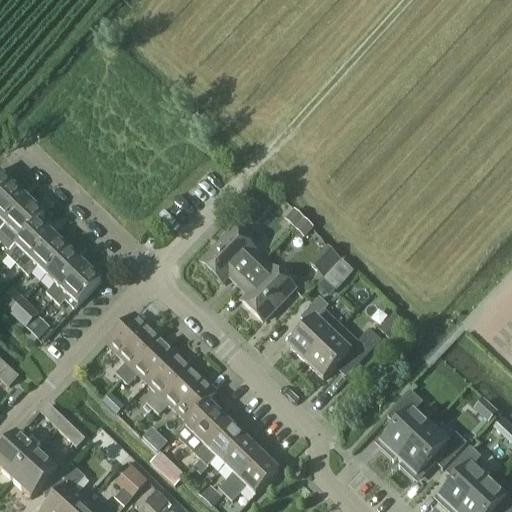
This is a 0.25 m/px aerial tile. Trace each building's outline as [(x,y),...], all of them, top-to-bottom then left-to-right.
[(0,201),(14,187),(0,173),(0,201)] [(0,232),(30,202),(14,187),(0,201),(0,232)] [(250,200),(240,210),(250,220),(260,210),(250,200)] [(30,202),(0,232),(0,246),(9,254),(16,247),(22,241),(21,241),(45,217),(30,202)] [(294,230),(303,221),(294,213),(286,222),(294,230)] [(46,218),(45,217),(21,241),(22,241),(5,258),(21,273),(55,238),(40,223),(46,218)] [(313,231),(304,223),(296,231),(304,240),(313,231)] [(241,288),(263,265),(253,255),(256,252),(236,233),(204,265),(224,285),(231,278),(241,288)] [(47,278),(71,253),(55,238),(21,273),(28,280),(39,269),(47,278)] [(87,268),(71,253),(47,278),(56,286),(46,297),(53,303),(87,268)] [(341,264),(323,282),(335,293),(336,294),(353,276),(341,264)] [(263,265),(241,288),(251,297),(244,304),(265,324),(296,291),(276,272),(273,274),(263,265)] [(103,284),(87,268),(53,303),(59,310),(66,303),(76,312),(103,284)] [(0,307),(10,317),(20,306),(9,297),(0,306),(0,307)] [(310,328),(290,349),(308,365),(334,338),(341,331),(324,314),(329,310),(319,301),(302,320),(310,328)] [(36,320),(20,306),(10,317),(9,317),(25,332),(26,331),(35,321),(36,320)] [(123,331),(106,349),(125,367),(115,377),(122,383),(161,343),(145,327),(135,318),(123,331)] [(390,346),(405,330),(393,319),(378,334),(390,346)] [(26,331),(25,332),(36,343),(47,332),(35,321),(26,331)] [(334,338),(308,365),(325,382),(343,363),(354,374),(381,345),(370,334),(351,354),(334,338)] [(161,343),(122,383),(128,389),(137,379),(147,388),(176,358),(161,343)] [(156,396),(146,407),(152,413),(192,373),(176,358),(147,388),(156,396)] [(0,381),(9,390),(19,380),(0,363),(0,381)] [(192,373),(152,413),(158,419),(168,408),(178,417),(188,427),(204,410),(208,406),(207,406),(217,397),(207,387),(192,373)] [(126,409),(112,396),(103,406),(117,418),(126,409)] [(396,461),(399,464),(429,432),(413,417),(422,406),(411,396),(387,422),(397,431),(379,451),(392,464),(393,465),(396,461)] [(489,426),(497,417),(484,404),(475,413),(489,426)] [(185,430),(176,439),(194,457),(201,464),(209,455),(233,431),(208,406),(204,410),(188,427),(185,430)] [(58,435),(67,426),(48,409),(40,418),(58,435)] [(502,421),(493,431),(499,436),(508,426),(502,421)] [(76,451),(85,442),(67,426),(58,435),(76,451)] [(155,457),(168,446),(153,430),(141,441),(155,457)] [(209,455),(201,464),(206,469),(215,460),(225,469),(248,446),(233,431),(209,455)] [(429,432),(399,464),(402,467),(398,470),(399,471),(400,471),(414,484),(432,464),(442,474),(467,448),(455,437),(446,447),(429,432)] [(115,442),(109,436),(102,444),(108,450),(115,442)] [(0,472),(13,485),(38,457),(18,439),(0,458),(0,472)] [(233,477),(218,493),(225,499),(263,460),(248,446),(225,469),(233,477)] [(463,511),(488,487),(471,471),(481,461),(470,450),(445,476),(455,486),(437,506),(443,511),(463,511)] [(174,490),(177,487),(184,479),(160,456),(149,467),(174,490)] [(31,501),(56,473),(38,457),(13,485),(31,501)] [(263,460),(225,499),(232,506),(246,491),(255,499),(279,475),(263,460)] [(201,464),(195,469),(201,475),(206,469),(201,464)] [(78,511),(87,503),(75,492),(85,481),(71,469),(49,493),(56,499),(44,511),(78,511)] [(116,486),(132,501),(147,484),(131,469),(116,486)] [(511,511),(511,493),(504,502),(488,487),(463,511),(511,511)] [(211,492),(202,501),(213,511),(222,502),(211,492)] [(145,505),(152,511),(162,511),(168,506),(155,495),(145,505)] [(105,511),(100,506),(95,511),(87,503),(78,511),(105,511)]
